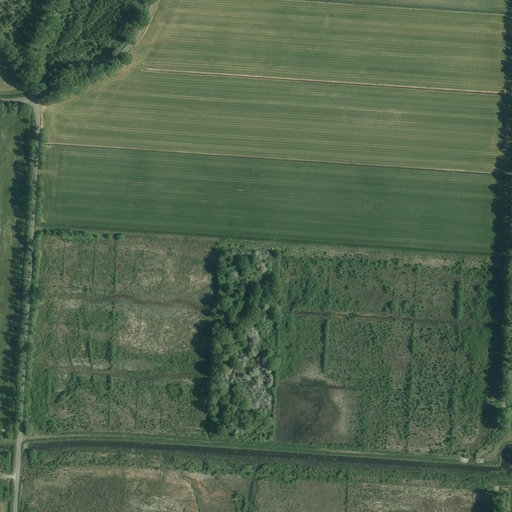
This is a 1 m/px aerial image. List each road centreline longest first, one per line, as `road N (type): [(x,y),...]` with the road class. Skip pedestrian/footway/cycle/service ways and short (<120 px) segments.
road 1 (track): [(19,441),(102,438),(488,460),(511,439)]
road 2 (unclassified): [(14,511),(34,104)]
road 3 (unclassified): [(34,104),(128,47),(154,0)]
